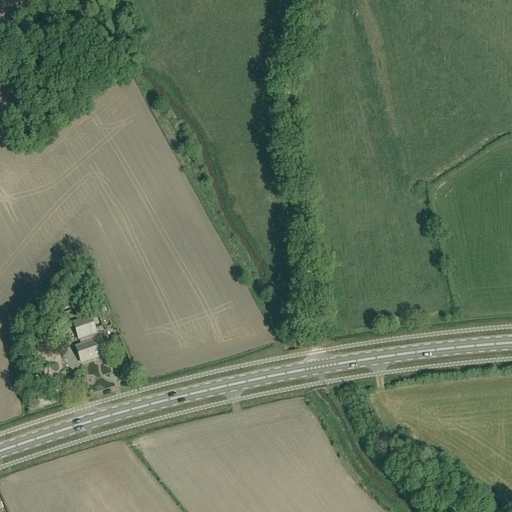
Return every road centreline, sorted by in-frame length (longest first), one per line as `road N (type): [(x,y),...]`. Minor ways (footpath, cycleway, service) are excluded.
road 1 (track): [(317,350),(288,103),(316,0)]
road 2 (primary): [(0,452),(193,393),(319,366)]
road 3 (primary): [(319,366),(511,343)]
